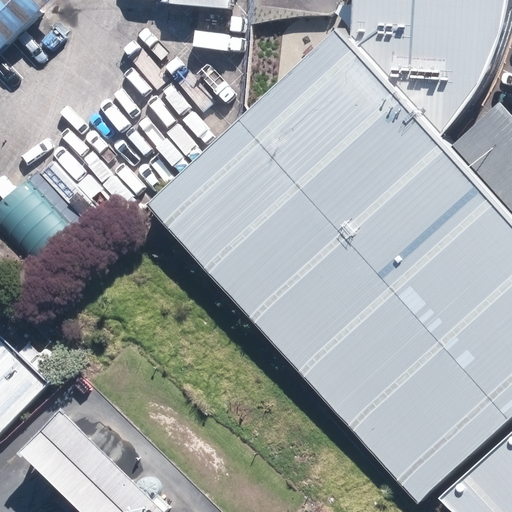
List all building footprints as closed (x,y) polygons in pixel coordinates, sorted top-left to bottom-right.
[(0,0),(0,61),(56,6),(50,0),(0,0)] [(511,0),(357,0),(348,36),(154,200),(423,511),(511,437),(511,213),(443,137),(475,95),(506,48),(511,29),(511,0)] [(19,216),(58,257),(96,222),(85,211),(96,200),(68,170),(19,216)] [(0,434),(50,383),(0,334),(0,434)] [(160,511),(61,413),(21,454),(79,511),(160,511)] [(511,511),(511,453),(448,505),(453,511),(511,511)]
